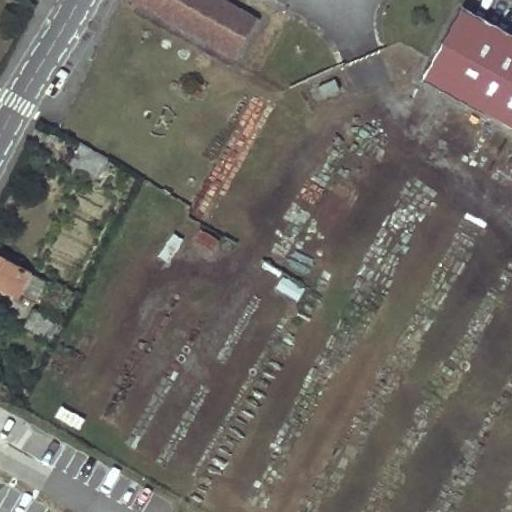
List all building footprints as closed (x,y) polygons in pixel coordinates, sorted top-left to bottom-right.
[(132,0),(237,56),(258,16),(228,0),(132,0)] [(511,41),(461,13),(422,83),(511,132),(511,41)] [(70,164),(96,179),(107,160),(81,145),(70,164)] [(2,252),(0,256),(0,286),(17,295),(19,291),(36,300),(44,282),(18,268),(21,262),(2,252)] [(58,322),(33,309),(25,325),(49,337),(58,322)] [(0,393),(6,397),(11,388),(0,382),(0,393)] [(0,440),(17,410),(0,400),(0,440)] [(55,419),(79,427),(84,414),(60,406),(55,419)]
